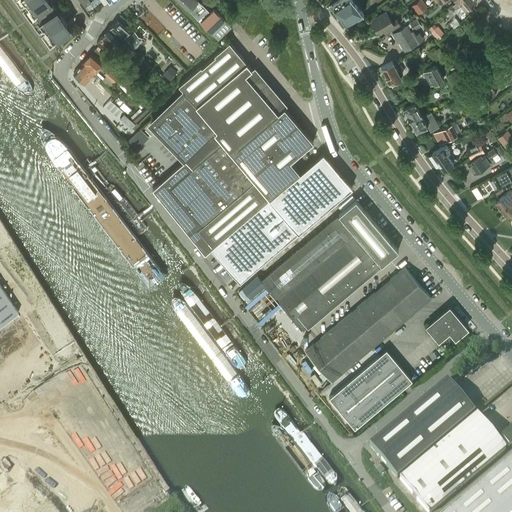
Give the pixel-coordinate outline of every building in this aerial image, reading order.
[(37,19),(54,6),(49,0),(35,0),(27,6),(37,19)] [(209,13),(202,5),(196,0),(179,0),(190,8),(210,32),(210,31),(218,39),(231,27),(214,9),(209,13)] [(231,13),(247,0),(230,0),(225,5),(231,13)] [(336,0),(331,4),(334,7),(333,8),(347,24),(348,25),(355,19),(364,11),(354,0),(336,0)] [(426,6),(421,0),(418,0),(412,5),(418,13),(426,6)] [(470,5),(475,0),(456,0),(464,9),(466,8),(468,8),(470,7),(470,5)] [(86,10),(93,5),(90,1),(83,6),(86,10)] [(452,14),(457,10),(452,3),(447,7),(452,14)] [(46,31),(63,19),(54,6),(37,19),(46,31)] [(396,19),(392,22),(386,11),(370,21),(376,31),(382,28),(385,33),(399,24),(396,19)] [(414,29),(420,25),(416,18),(408,24),(410,27),(411,26),(414,29)] [(56,44),(73,32),(63,19),(46,31),(56,44)] [(142,36),(134,30),(131,34),(116,20),(108,28),(123,41),(131,49),(142,36)] [(406,25),(392,33),(395,38),(396,38),(404,50),(416,43),(424,38),(419,31),(416,33),(413,29),(409,31),(406,25)] [(79,34),(84,30),(81,26),(76,29),(79,34)] [(437,40),(443,35),(437,27),(431,32),(437,40)] [(124,56),(131,49),(123,41),(108,28),(96,41),(102,47),(107,41),(115,48),(116,48),(124,56)] [(185,91),(150,122),(183,160),(159,181),(152,187),(156,192),(187,230),(191,236),(204,252),(211,246),(238,281),(252,270),(350,187),(321,153),(298,172),(289,160),(313,140),(310,136),(289,112),(284,106),(278,111),(245,73),(252,68),(244,58),(229,41),(214,53),(215,55),(201,66),(200,65),(197,69),(195,70),(191,73),(179,85),(181,87),(185,91)] [(444,52),(440,46),(429,52),(432,59),(444,52)] [(109,61),(104,56),(95,48),(83,61),(94,72),(98,67),(112,81),(117,75),(105,65),(109,61)] [(160,56),(152,64),(159,70),(167,62),(160,56)] [(147,73),(152,67),(143,59),(138,65),(147,73)] [(115,60),(111,64),(116,69),(120,65),(115,60)] [(84,82),(94,72),(83,61),(73,72),(84,82)] [(389,83),(400,77),(391,61),(381,67),(385,75),(384,76),(389,83)] [(433,83),(443,77),(435,64),(423,71),(430,83),(432,81),(433,83)] [(170,66),(163,73),(170,79),(177,71),(170,66)] [(123,67),(119,71),(126,78),(130,74),(123,67)] [(446,76),(449,81),(458,76),(455,71),(446,76)] [(462,82),(459,76),(453,79),(449,81),(452,87),(456,85),(462,82)] [(142,106),(146,103),(123,77),(119,80),(142,106)] [(485,102),(497,92),(489,83),(477,93),(485,102)] [(94,89),(101,95),(104,92),(96,86),(94,89)] [(96,101),(101,96),(92,88),(88,94),(96,101)] [(458,100),(466,114),(477,108),(469,94),(458,100)] [(102,97),(98,101),(103,105),(107,101),(105,99),(104,98),(102,97)] [(126,104),(125,103),(123,102),(120,106),(127,112),(131,108),(126,104)] [(421,116),(422,116),(414,103),(403,109),(410,123),(421,116)] [(150,109),(149,108),(146,105),(141,110),(139,108),(131,116),(136,122),(150,109)] [(430,130),(439,125),(431,111),(422,116),(421,116),(410,123),(416,132),(427,125),(430,130)] [(124,113),(120,117),(132,127),(135,123),(124,113)] [(467,122),(474,119),(471,113),(464,116),(456,120),(458,124),(465,119),(467,122)] [(455,132),(460,130),(456,122),(433,134),(438,144),(456,135),(455,132)] [(61,128),(46,138),(153,287),(170,275),(61,128)] [(136,148),(148,137),(139,128),(128,140),(136,148)] [(511,134),(507,128),(497,137),(505,147),(511,141),(511,134)] [(470,157),(484,150),(479,141),(465,148),(470,157)] [(499,153),(504,149),(501,143),(495,146),(499,153)] [(438,149),(431,153),(443,170),(453,164),(446,154),(445,152),(449,149),(446,144),(441,146),(438,149)] [(490,158),(497,153),(494,148),(481,156),(480,154),(467,163),(474,173),(492,161),(490,158)] [(508,175),(511,172),(511,166),(505,170),(489,179),(494,187),(501,184),(503,187),(510,184),(508,180),(510,178),(508,175)] [(473,189),(471,190),(477,199),(479,198),(482,196),(476,187),(473,189)] [(507,217),(511,212),(511,195),(508,191),(495,202),(507,217)] [(380,264),(398,249),(355,198),(338,212),(338,213),(259,279),(256,274),(241,287),(249,296),(265,283),(293,317),(291,319),(300,329),(380,263),(380,264)] [(330,380),(430,296),(405,265),(304,349),(330,380)] [(443,344),(465,326),(449,307),(427,324),(443,344)] [(353,426),(411,378),(385,347),(327,395),(353,426)] [(481,365),(490,357),(484,349),(475,357),(481,365)] [(396,479),(474,414),(446,380),(368,445),(396,479)] [(426,511),(429,511),(505,450),(476,415),(399,479),(426,511)] [(508,447),(511,443),(511,427),(500,438),(508,447)] [(511,511),(511,459),(449,511),(511,511)] [(380,475),(384,472),(378,465),(374,468),(380,475)]
